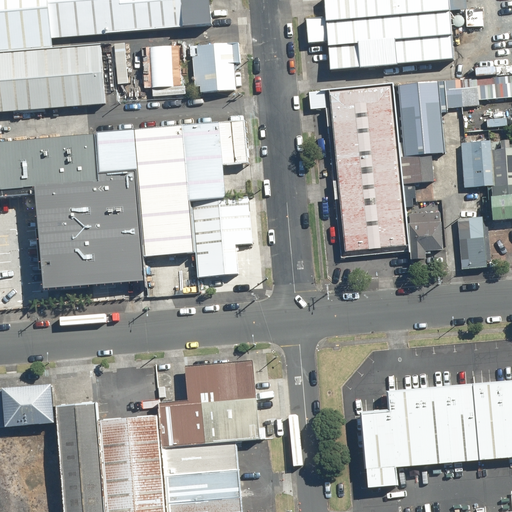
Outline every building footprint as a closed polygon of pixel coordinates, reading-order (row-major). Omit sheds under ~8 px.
[(0,0),(0,53),(55,49),(54,38),(50,0),(0,0)] [(50,0),(54,38),(213,24),(210,0),(50,0)] [(327,43),(329,72),(452,60),(446,0),(322,0),(325,18),(305,20),(307,45),(327,43)] [(198,47),(202,93),(238,90),(233,43),(198,47)] [(126,44),(115,44),(117,85),(128,84),(126,44)] [(0,112),(107,105),(103,45),(55,49),(0,53),(0,112)] [(151,45),(142,46),(144,88),(153,88),(151,45)] [(154,88),(154,98),(188,95),(188,87),(181,87),(180,47),(172,47),(173,88),(154,88)] [(476,79),(398,86),(405,156),(429,154),(444,152),(440,110),(479,106),(476,79)] [(392,88),(331,94),(347,252),(407,246),(392,88)] [(444,119),(446,144),(465,143),(463,117),(444,119)] [(198,267),(247,263),(234,121),(136,131),(146,250),(196,246),(198,267)] [(146,250),(136,131),(0,142),(0,190),(1,190),(39,187),(48,289),(149,281),(146,250)] [(511,139),(461,143),(464,188),(491,186),(494,221),(511,219),(511,139)] [(402,157),(404,185),(432,182),(429,154),(405,156),(402,157)] [(408,215),(411,260),(426,259),(425,251),(443,249),(441,212),(408,215)] [(456,219),(461,270),(487,268),(483,217),(456,219)] [(159,415),(163,448),(237,442),(260,440),(253,362),(186,368),(189,401),(158,403),(159,415)] [(390,410),(362,412),(369,489),(398,486),(397,468),(511,457),(511,380),(389,392),(390,410)] [(53,385),(4,389),(8,427),(56,423),(53,385)] [(64,511),(108,511),(100,420),(99,403),(56,407),(64,511)] [(108,511),(168,511),(163,448),(159,415),(100,420),(108,511)] [(163,448),(168,511),(243,511),(237,442),(163,448)]
